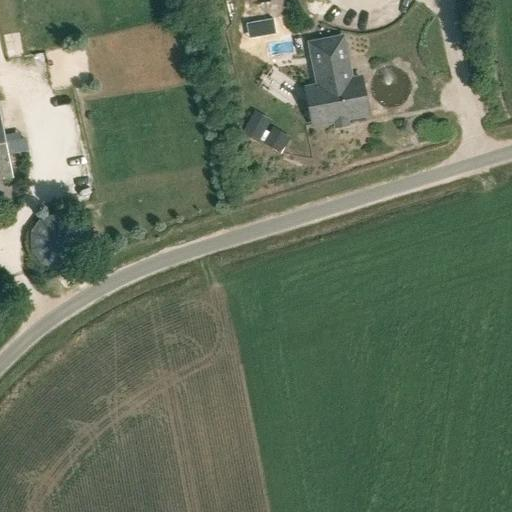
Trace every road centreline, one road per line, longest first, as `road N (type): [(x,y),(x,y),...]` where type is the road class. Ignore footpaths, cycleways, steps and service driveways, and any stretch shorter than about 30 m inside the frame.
road 1 (unclassified): [(511,155),(146,267),(28,338),(0,367)]
road 2 (unknown): [(473,167),(434,0)]
